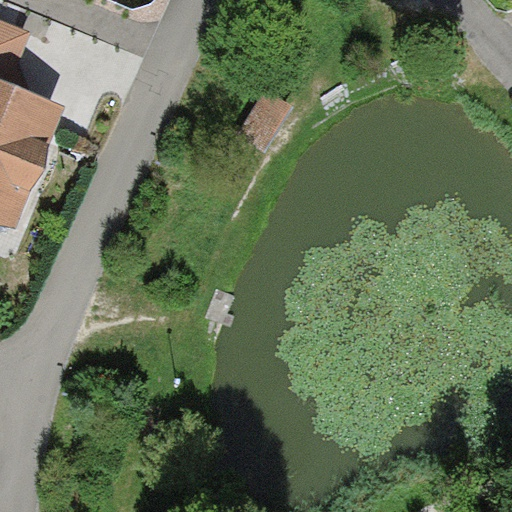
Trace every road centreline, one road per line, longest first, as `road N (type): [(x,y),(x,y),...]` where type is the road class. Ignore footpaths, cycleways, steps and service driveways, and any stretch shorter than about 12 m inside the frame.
road 1 (residential): [(193,0),(22,382)]
road 2 (residential): [(22,382),(6,511)]
